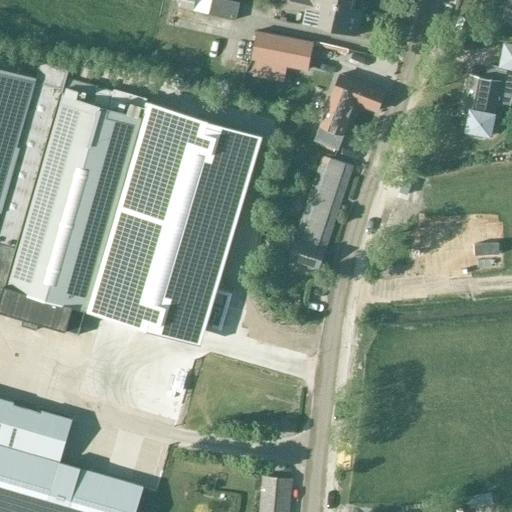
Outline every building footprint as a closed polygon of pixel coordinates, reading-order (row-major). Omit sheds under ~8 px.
[(194,0),(180,0),(179,6),(192,9),(194,0)] [(236,20),(240,3),(228,0),(212,0),(209,13),(236,20)] [(363,10),(351,7),(320,0),(289,0),(289,5),(321,12),(318,23),(358,32),(363,10)] [(288,28),(305,29),(306,15),(289,14),(288,28)] [(286,66),(307,70),(313,42),(258,30),(252,58),(259,60),(256,72),(283,78),(286,66)] [(0,281),(6,284),(5,288),(88,312),(93,296),(151,313),(149,320),(137,363),(107,354),(102,372),(133,381),(127,402),(149,409),(161,367),(167,369),(163,381),(190,389),(194,375),(191,374),(206,324),(203,323),(252,152),(238,148),(242,134),(155,109),(151,123),(139,119),(140,117),(146,118),(152,100),(114,89),(113,90),(70,78),(66,94),(33,84),(40,60),(0,48),(0,281)] [(359,63),(361,55),(353,52),(350,60),(359,63)] [(492,83),(474,80),(467,118),(473,119),(470,136),(496,140),(500,118),(498,118),(500,108),(511,110),(511,72),(504,71),(494,70),(492,83)] [(386,89),(350,76),(342,72),(338,74),(333,86),(336,90),(338,91),(320,141),(339,148),(355,104),(362,107),(364,102),(379,107),(386,89)] [(326,244),(354,165),(327,154),(299,226),(297,225),(287,256),(320,267),(327,244),(326,244)] [(0,396),(0,511),(3,511),(136,511),(144,486),(64,463),(77,418),(0,396)] [(289,511),(292,476),(264,474),(260,511),(289,511)]
